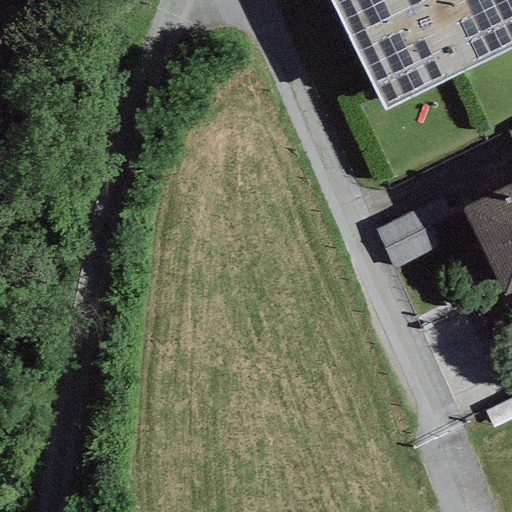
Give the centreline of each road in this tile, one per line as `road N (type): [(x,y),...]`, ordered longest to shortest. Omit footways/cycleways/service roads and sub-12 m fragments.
road 1 (unclassified): [(275,0),(286,60),(468,511)]
road 2 (track): [(51,511),(87,299),(137,90),(181,0)]
